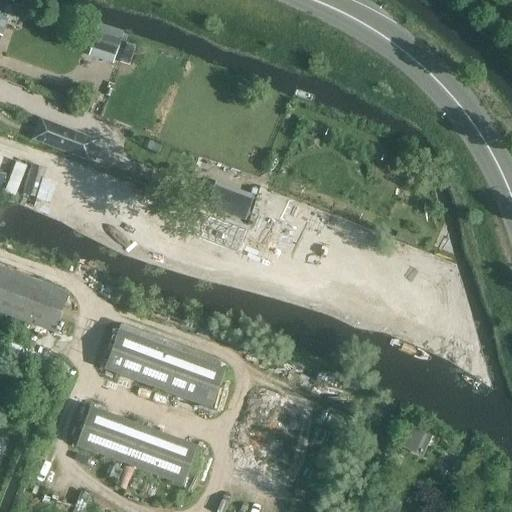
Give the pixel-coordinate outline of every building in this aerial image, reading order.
[(0,0),(0,36),(1,37),(13,3),(3,0),(0,0)] [(115,56),(120,41),(97,33),(92,48),(115,56)] [(99,140),(41,119),(33,141),(91,162),(99,140)] [(52,171),(31,166),(23,193),(45,199),(52,171)] [(228,192),(214,187),(207,207),(244,221),(250,205),(226,196),(228,192)] [(58,322),(68,294),(0,269),(0,313),(54,333),(56,328),(58,322)] [(63,331),(65,325),(58,322),(56,328),(63,331)] [(210,410),(225,370),(118,331),(104,371),(210,410)] [(196,447),(127,422),(90,408),(75,447),(182,486),(196,447)] [(0,432),(5,434),(8,416),(0,414),(0,432)] [(432,435),(408,426),(399,449),(423,459),(432,435)] [(401,511),(407,498),(384,489),(375,511),(401,511)]
